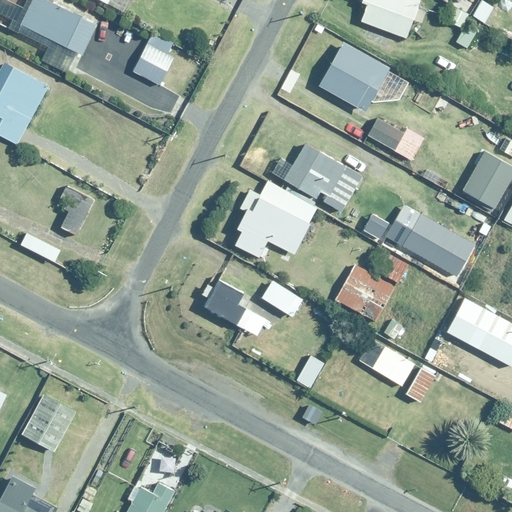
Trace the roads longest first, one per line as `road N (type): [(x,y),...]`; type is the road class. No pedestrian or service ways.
road 1 (residential): [(102,343),(281,0)]
road 2 (residential): [(102,343),(420,511)]
